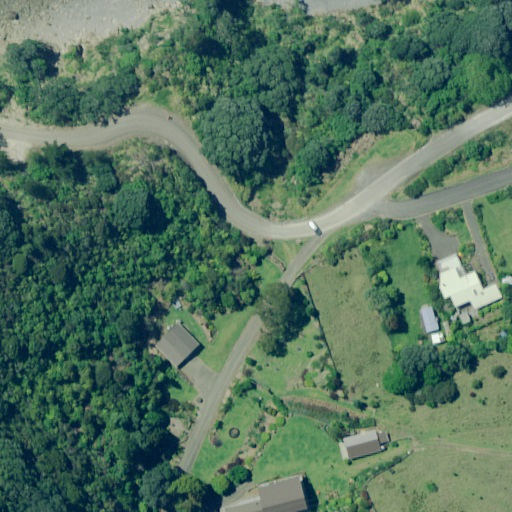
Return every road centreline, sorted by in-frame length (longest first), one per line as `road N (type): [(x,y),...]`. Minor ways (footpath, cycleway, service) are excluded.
road 1 (unclassified): [(354,209),(317,227),(275,231),(223,201),(176,136),(154,123),(76,136),(0,125)]
road 2 (unclassified): [(511,104),(354,209)]
road 3 (residential): [(354,209),(414,209),(511,173)]
